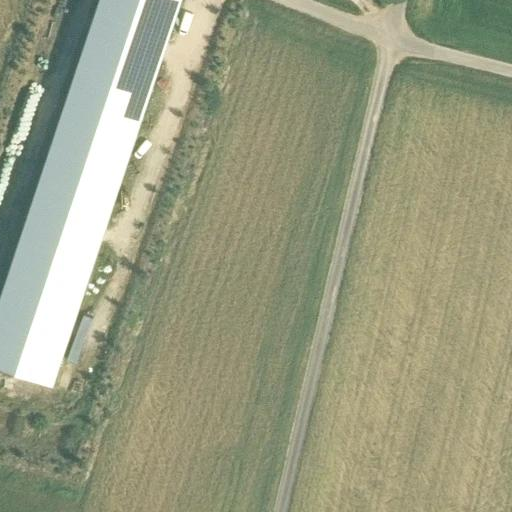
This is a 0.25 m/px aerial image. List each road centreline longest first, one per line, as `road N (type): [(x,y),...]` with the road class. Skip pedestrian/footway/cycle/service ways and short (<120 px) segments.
road 1 (track): [(389,40),(279,511)]
road 2 (track): [(511,72),(389,40),(285,0)]
